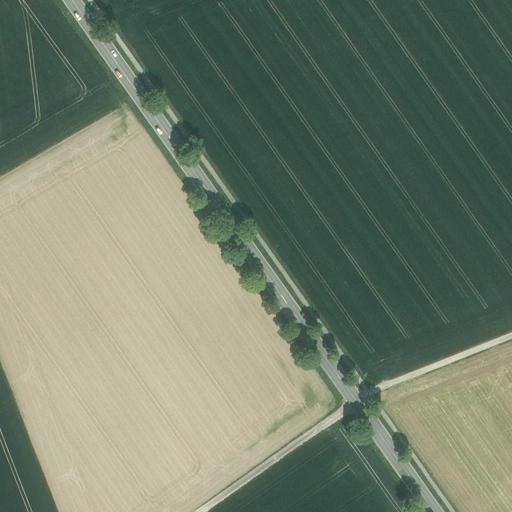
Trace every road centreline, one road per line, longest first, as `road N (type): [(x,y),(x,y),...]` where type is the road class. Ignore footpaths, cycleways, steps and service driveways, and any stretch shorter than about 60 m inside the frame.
road 1 (primary): [(72,0),(438,511)]
road 2 (track): [(511,335),(368,392),(199,511)]
